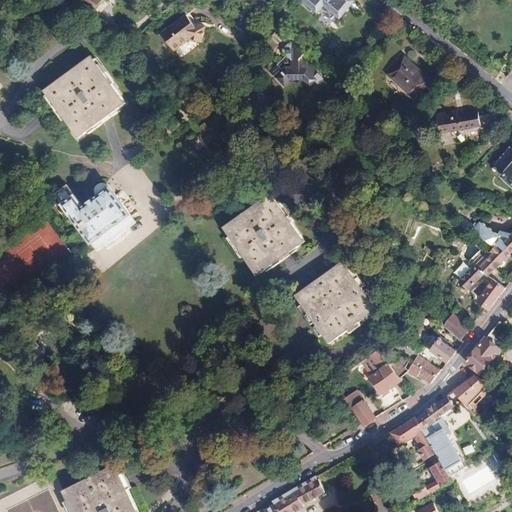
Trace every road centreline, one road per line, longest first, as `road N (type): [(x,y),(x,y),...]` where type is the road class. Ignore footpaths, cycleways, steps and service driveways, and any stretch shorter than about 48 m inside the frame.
road 1 (tertiary): [(511,295),(423,404),(229,511)]
road 2 (residential): [(511,99),(387,0)]
